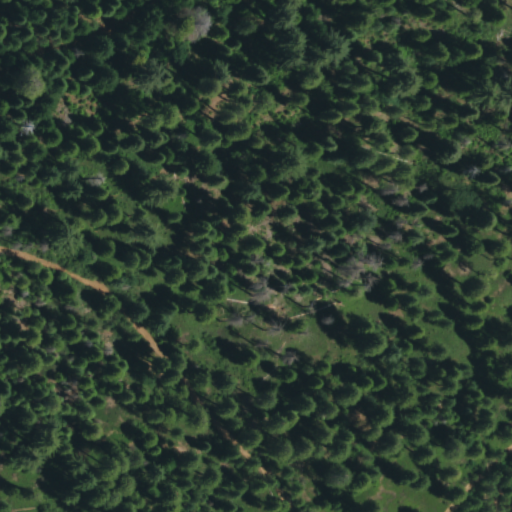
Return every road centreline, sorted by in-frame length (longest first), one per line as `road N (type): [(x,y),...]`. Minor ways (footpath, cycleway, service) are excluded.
road 1 (track): [(0,251),(110,296),(293,511),(480,476),(511,449)]
road 2 (track): [(0,35),(76,26),(141,0)]
